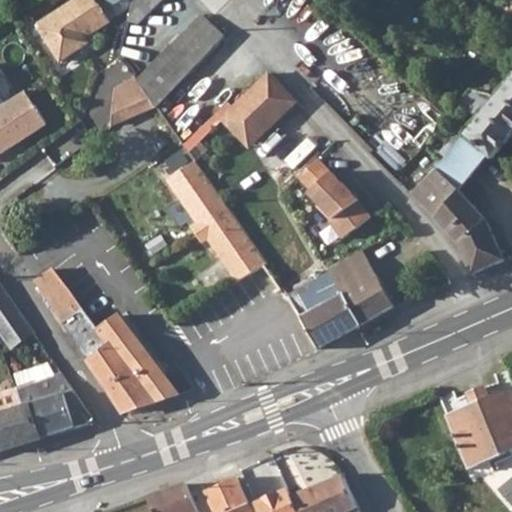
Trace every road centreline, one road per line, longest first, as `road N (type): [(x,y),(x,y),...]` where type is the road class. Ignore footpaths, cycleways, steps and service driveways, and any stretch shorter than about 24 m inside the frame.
road 1 (unknown): [(479,325),(428,230),(229,11)]
road 2 (residential): [(122,460),(110,423),(0,267)]
road 3 (primary): [(324,391),(293,388),(264,397),(122,460)]
road 4 (primary): [(130,478),(298,415),(324,391)]
road 5 (primary): [(324,391),(511,311)]
road 6 (unclassified): [(385,511),(324,391)]
road 7 (primary): [(122,460),(0,489)]
